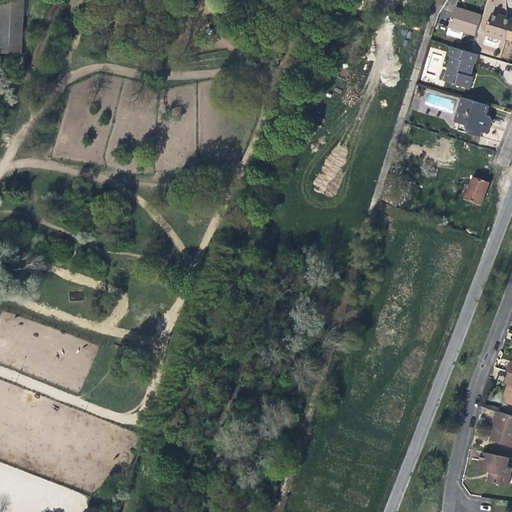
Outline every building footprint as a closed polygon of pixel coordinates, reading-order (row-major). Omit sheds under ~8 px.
[(1,0),(0,39),(0,53),(21,55),(24,0),(20,0),(1,0)] [(475,36),(482,16),(465,10),(456,7),(449,27),(475,36)] [(505,43),(506,40),(511,22),(511,20),(511,19),(505,17),(493,13),(485,36),(505,43)] [(355,56),(368,27),(357,22),(345,52),(355,56)] [(476,55),(470,53),(451,47),(448,56),(451,57),(443,82),(467,90),(471,77),(468,76),(469,71),(471,64),(473,65),(476,55)] [(483,104),(462,97),(454,121),(459,123),(464,124),(470,134),(478,137),(480,132),(482,133),(488,131),(485,126),(482,125),(483,122),(486,123),(491,121),(488,116),(483,114),(480,114),(483,104)] [(485,126),(488,131),(489,127),(491,121),(486,123),(483,122),(482,125),(485,126)] [(457,130),(470,134),(464,124),(459,123),(457,130)] [(465,198),(476,203),(484,181),(473,178),(465,198)] [(488,183),(484,181),(476,203),(480,204),(488,183)] [(511,372),(509,372),(507,380),(510,381),(507,390),(503,402),(511,404),(511,372)] [(511,415),(496,410),(494,419),(497,420),(495,427),(491,440),(511,446),(511,415)] [(510,458),(482,451),(478,469),(490,472),(490,475),(488,482),(508,486),(511,470),(511,468),(508,467),(510,458)]
